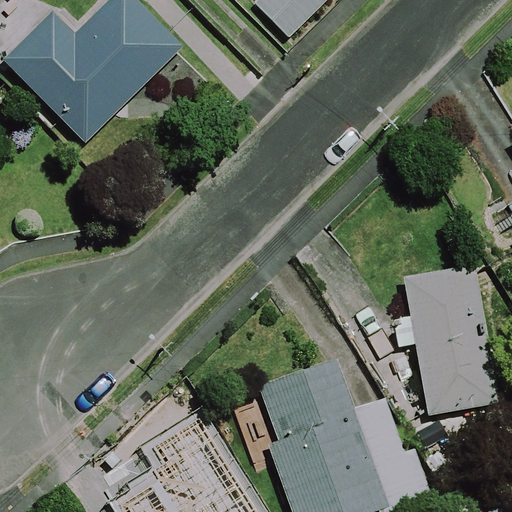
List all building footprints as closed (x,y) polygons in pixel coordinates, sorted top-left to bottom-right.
[(0,70),(0,71),(20,91),(81,152),(183,48),(134,0),(109,0),(71,39),(51,19),(0,70)] [(336,4),(331,0),(264,0),(253,11),(287,48),(336,4)] [(391,357),(412,354),(421,422),(492,413),(474,274),(401,284),(406,321),(387,323),(391,357)] [(331,369),(255,396),(273,448),(266,450),(287,511),(431,511),(413,460),(402,464),(380,401),(346,413),(331,369)] [(137,483),(153,508),(149,511),(146,511),(249,511),(220,466),(189,485),(173,459),(137,483)] [(511,511),(511,468),(459,495),(467,511),(511,511)]
